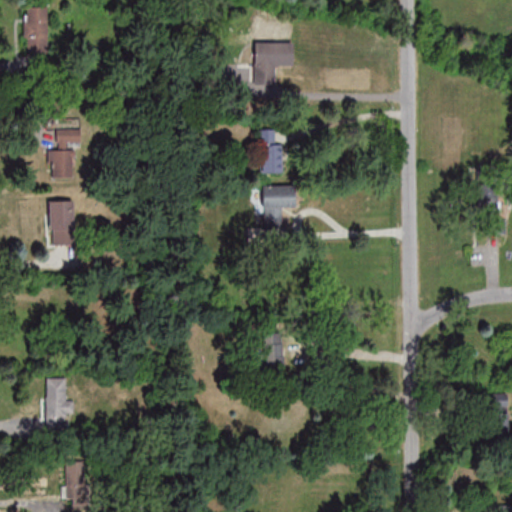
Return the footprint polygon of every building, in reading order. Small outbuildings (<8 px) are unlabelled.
[(46,51),(46,6),(24,6),(24,51),(46,51)] [(254,86),(274,86),(274,65),(292,65),(292,49),(254,49),(254,86)] [(279,172),(279,128),(260,128),(260,172),(279,172)] [(56,149),(48,149),(49,177),(77,176),(77,129),(56,129),(56,149)] [(295,206),(295,185),(262,185),(262,226),(282,226),(282,206),(295,206)] [(73,200),(49,200),(49,244),(73,244),(73,200)] [(300,307),(300,286),(281,286),(281,261),(260,261),(260,307),(300,307)] [(283,336),(257,336),(257,372),(283,372),(283,336)] [(46,430),(69,430),(69,399),(65,399),(65,377),(46,377),(46,430)] [(491,429),(507,429),(507,393),(491,393),(491,429)] [(293,447),(293,417),(279,417),(279,410),(270,410),(270,447),(293,447)] [(65,501),(84,501),(84,472),(65,472),(65,501)]
